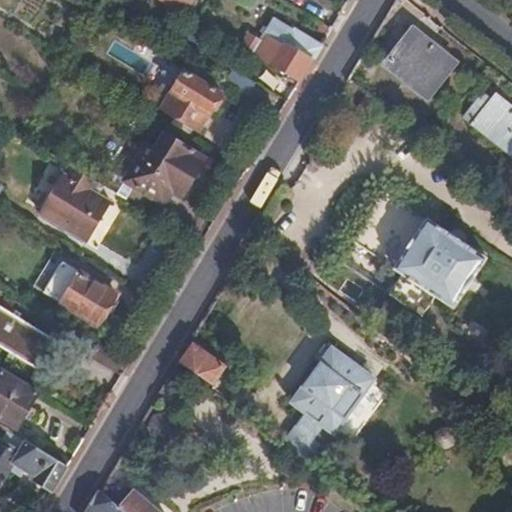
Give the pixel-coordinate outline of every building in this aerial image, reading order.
[(164,0),(183,11),(189,0),(164,0)] [(242,47),(299,82),(321,46),(292,29),(283,45),(265,34),(261,41),(250,34),(242,47)] [(413,29),(387,61),(428,95),(455,62),(413,29)] [(111,57),(146,73),(150,63),(115,47),(111,57)] [(190,62),(185,70),(222,93),(228,84),(190,62)] [(231,68),(222,80),(245,95),(253,82),(231,68)] [(222,93),(185,70),(162,108),(199,131),(210,113),(214,115),(222,100),(220,98),(222,93)] [(382,105),(366,93),(355,107),(371,119),(382,105)] [(482,97),(466,116),(484,131),(511,153),(511,152),(511,107),(495,94),(489,102),(482,97)] [(127,175),(115,193),(147,212),(154,201),(158,203),(168,200),(177,185),(184,188),(203,157),(164,134),(154,150),(146,145),(141,152),(127,175)] [(511,165),(509,163),(489,186),(502,198),(511,184),(511,165)] [(97,182),(71,166),(66,174),(45,209),(42,214),(88,243),(89,242),(114,202),(97,193),(102,185),(97,182)] [(382,190),(349,240),(402,275),(390,295),(421,316),(435,297),(453,309),(486,259),(402,203),(382,190)] [(402,275),(349,240),(336,259),(390,295),(402,275)] [(34,285),(46,292),(65,262),(52,254),(34,285)] [(65,262),(46,292),(97,323),(116,293),(65,262)] [(0,307),(0,344),(43,371),(59,343),(32,327),(0,307)] [(106,368),(114,358),(95,343),(88,353),(106,368)] [(195,343),(182,359),(211,381),(224,364),(195,343)] [(332,347),(292,400),(305,410),(296,423),(281,442),(304,461),(318,443),(313,437),(322,423),(333,432),(374,378),(332,347)] [(3,370),(0,374),(0,417),(17,427),(38,392),(3,370)] [(35,479),(53,490),(68,465),(8,429),(1,439),(0,438),(0,484),(10,470),(20,476),(25,469),(37,475),(35,479)] [(109,476),(87,511),(159,511),(134,491),(131,494),(109,476)]
